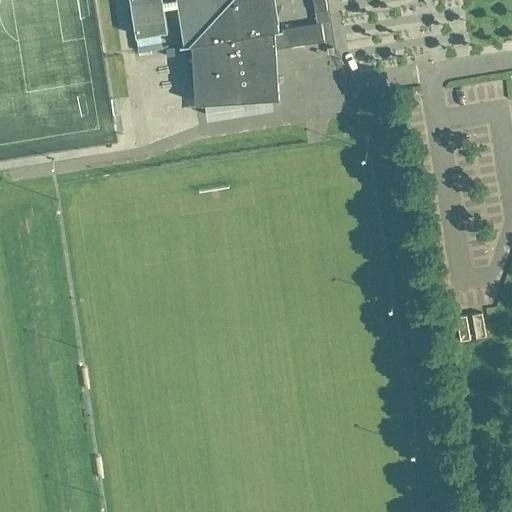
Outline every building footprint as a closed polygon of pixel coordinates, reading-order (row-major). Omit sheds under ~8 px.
[(168,30),(163,0),(130,0),(136,35),(168,30)] [(279,97),(275,30),(283,29),(283,27),(279,28),(277,15),(280,7),(276,6),(274,0),(177,0),(183,35),(184,43),(180,44),(181,45),(192,43),(196,102),(205,101),(207,115),(244,109),(243,99),(279,97)] [(324,40),(321,22),(286,28),(289,46),(324,40)] [(486,336),(482,312),(472,314),(476,337),(486,336)] [(470,338),(466,315),(457,316),(461,340),(470,338)]
